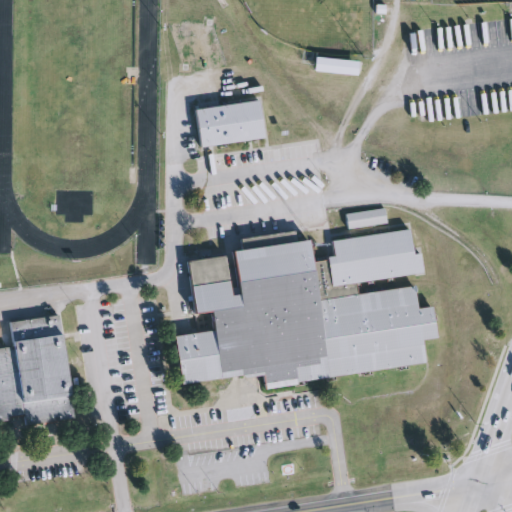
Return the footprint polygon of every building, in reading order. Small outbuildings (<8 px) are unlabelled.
[(356,59),(355,73),(312,73),(313,58),(356,59)] [(191,110),(255,101),(261,138),(197,148),(191,110)] [(344,227),(343,212),(383,210),(384,225),(344,227)] [(353,283),(354,294),(410,285),(414,308),(428,306),(433,338),(419,340),(422,363),(261,387),(259,373),(176,385),(169,337),(208,331),(205,311),(191,313),(183,261),(227,254),(227,251),(303,240),(307,263),(323,260),(323,257),(330,256),(328,241),(406,229),(410,254),(417,253),(420,273),(353,283)] [(56,314),(73,417),(21,426),(19,416),(0,419),(0,346),(8,345),(4,323),(56,314)]
